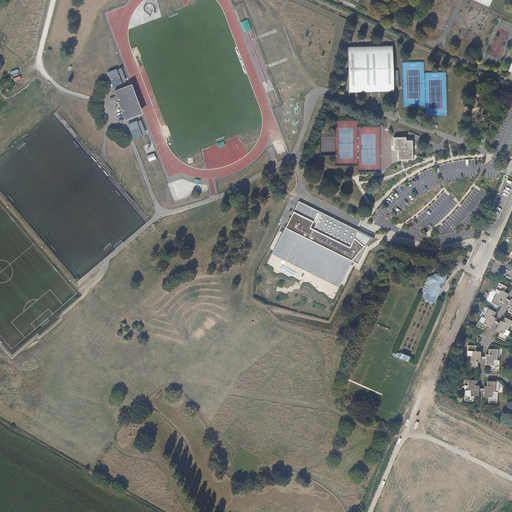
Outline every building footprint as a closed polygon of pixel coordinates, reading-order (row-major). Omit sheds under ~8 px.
[(511,11),(481,0),(480,0),(457,47),(511,72),(511,11)] [(393,45),(348,46),(349,91),(394,90),(394,87),(398,87),(398,81),(394,81),(393,45)] [(113,71),(105,74),(110,88),(119,84),(113,71)] [(128,86),(123,88),(134,117),(138,115),(128,86)] [(134,117),(123,88),(111,92),(115,100),(118,110),(123,121),(134,117)] [(134,122),(125,126),(130,140),(139,136),(134,122)] [(405,137),(393,137),(393,150),(397,150),(397,159),(412,159),(411,140),(405,140),(405,137)] [(368,246),(365,245),(364,246),(355,239),(358,232),(321,213),(312,232),(309,230),(319,212),(298,202),(286,228),(285,227),(272,253),(340,286),(352,261),(358,264),(368,246)] [(365,235),(358,232),(355,239),(364,246),(365,245),(371,238),(365,235)] [(442,283),(446,274),(441,272),(435,274),(434,274),(434,275),(428,277),(426,282),(430,284),(428,290),(427,290),(425,293),(437,299),(438,295),(437,295),(440,288),(441,288),(443,284),(442,283)] [(436,300),(437,299),(425,293),(427,290),(428,290),(430,284),(426,282),(420,295),(423,297),(422,300),(424,301),(425,299),(433,303),(432,304),(434,305),(436,300)] [(503,304),(504,302),(506,299),(508,295),(504,292),(506,288),(498,283),(493,293),(496,294),(491,303),(498,307),(501,303),(503,304)] [(490,328),(493,323),(494,321),(495,319),(493,317),(495,313),(487,309),(483,318),(480,317),(475,326),(483,331),(486,326),(490,328)] [(498,323),(497,326),(494,331),(499,333),(497,337),(504,341),(509,332),(507,331),(511,322),(504,318),(502,322),(499,321),(498,323)] [(480,362),(480,360),(480,357),(480,352),(475,352),(475,347),(467,346),(466,357),(469,357),(468,367),(477,368),(477,362),(480,362)] [(485,357),(485,360),(485,365),(490,366),(490,371),(498,372),(499,361),(496,361),(496,350),(488,350),(488,355),(485,355),(485,357)] [(399,354),(394,352),(392,356),(409,363),(410,359),(411,357),(399,352),(399,354)] [(478,397),(478,392),(478,389),(479,386),(476,386),(476,381),(467,381),(467,391),(464,391),(464,402),(472,402),(473,397),(478,397)] [(483,389),(483,392),(483,397),(488,397),(487,403),(496,403),(497,393),(494,393),(495,382),(486,382),(486,387),(483,387),(483,389)]
